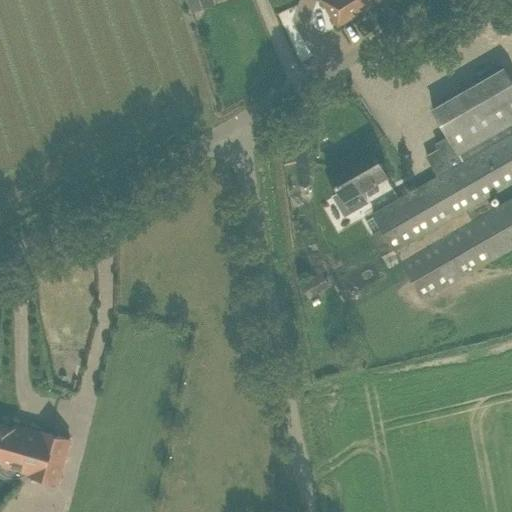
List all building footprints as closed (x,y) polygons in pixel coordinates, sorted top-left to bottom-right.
[(187,0),(192,11),(214,3),(212,0),(187,0)] [(321,0),(337,26),(378,0),(321,0)] [(450,169),(373,213),(422,298),(511,246),(511,194),(492,206),(487,197),(511,182),(511,133),(511,132),(511,82),(503,67),(432,108),(458,153),(445,160),(450,169)] [(334,196),(344,214),(366,201),(360,191),(386,176),(368,145),(326,168),(340,192),(334,196)] [(301,284),(309,297),(328,286),(320,273),(301,284)] [(0,460),(2,461),(0,467),(0,471),(3,473),(8,475),(13,476),(18,476),(19,472),(27,474),(27,475),(57,483),(70,439),(40,430),(39,431),(12,423),(11,427),(0,423),(0,460)]
